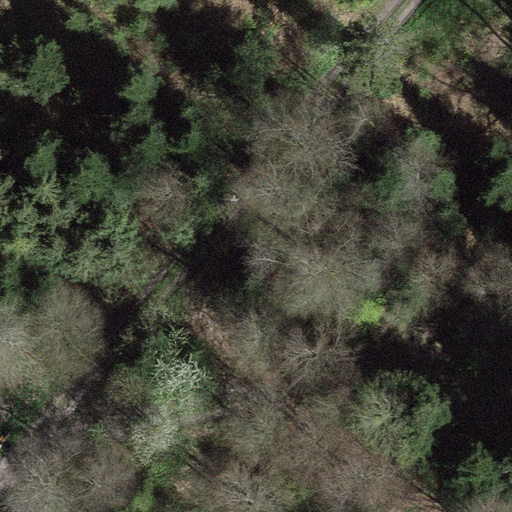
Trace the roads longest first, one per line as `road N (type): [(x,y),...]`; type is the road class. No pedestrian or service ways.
road 1 (track): [(403,0),(25,437)]
road 2 (track): [(0,468),(25,437),(190,410),(511,303)]
